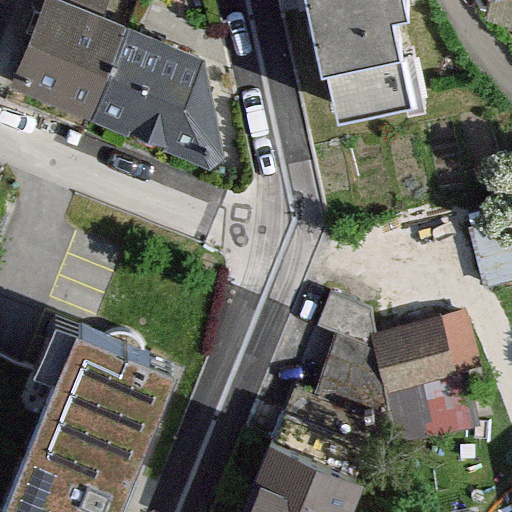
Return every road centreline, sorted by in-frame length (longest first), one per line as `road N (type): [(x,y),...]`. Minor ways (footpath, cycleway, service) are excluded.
road 1 (residential): [(0,116),(287,225)]
road 2 (residential): [(193,511),(240,394),(287,225)]
road 3 (residential): [(287,225),(238,0)]
